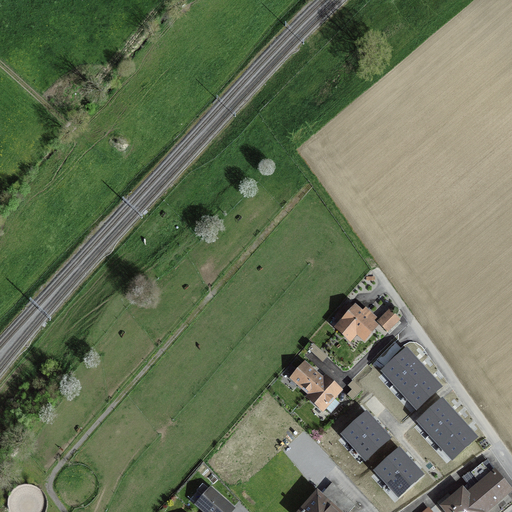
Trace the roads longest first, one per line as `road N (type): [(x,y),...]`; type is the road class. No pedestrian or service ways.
road 1 (track): [(65,511),(50,492),(51,477),(305,189)]
road 2 (track): [(0,63),(98,153)]
